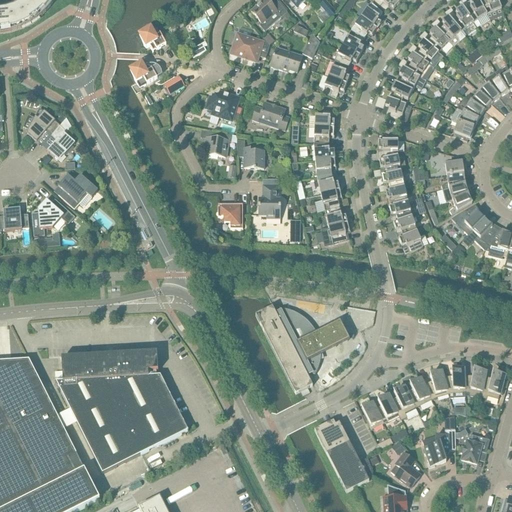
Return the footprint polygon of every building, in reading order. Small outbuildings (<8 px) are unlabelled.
[(0,34),(1,35),(11,33),(16,32),(21,30),(27,27),(32,24),(37,21),(42,17),(47,12),(49,10),(54,3),(55,0),(27,0),(24,3),(22,5),(19,6),(10,10),(5,12),(0,12),(0,34)] [(266,0),(265,0),(251,13),(261,25),(259,27),(265,33),(271,28),(282,18),(287,13),(286,12),(278,3),(277,2),(272,7),(268,2),(266,0)] [(307,0),(288,0),(297,9),(307,0)] [(399,5),(393,0),(376,0),(373,3),(384,13),(388,9),(390,11),(392,9),(393,10),(399,5)] [(462,8),(474,24),(477,22),(481,27),(490,21),(487,16),(477,0),(476,0),(470,4),(471,6),(469,7),(470,9),(465,12),(462,8)] [(477,0),(487,16),(490,21),(504,16),(501,10),(497,0),(485,0),(485,1),(479,3),(477,0)] [(325,2),(320,6),(331,19),(337,15),(325,2)] [(349,2),(345,8),(350,11),(354,5),(350,2),(349,2)] [(371,6),(361,20),(376,31),(381,25),(379,23),(381,21),(379,20),(382,15),(371,6)] [(340,14),(338,17),(343,21),(345,18),(350,11),(345,8),(340,14)] [(448,18),(461,33),(465,38),(477,29),(474,24),(462,8),(462,9),(456,13),(457,15),(455,17),(456,18),(451,22),(448,18)] [(435,29),(435,30),(449,43),(454,48),(460,43),(466,39),(465,38),(461,33),(448,18),(448,19),(442,24),(444,26),(442,27),(443,29),(439,33),(435,29)] [(361,20),(351,33),(364,41),(367,37),(368,38),(370,36),(372,37),(376,31),(361,20)] [(156,28),(153,30),(139,38),(146,49),(149,47),(153,53),(166,46),(156,28)] [(423,42),(438,54),(449,43),(435,30),(430,36),(431,37),(430,39),(431,41),(427,45),(423,42)] [(351,33),(343,48),(360,57),(363,51),(361,49),(363,47),(361,46),(364,41),(351,33)] [(504,36),(500,38),(503,43),(507,41),(511,38),(511,36),(510,33),(504,36)] [(269,47),(264,40),(263,40),(262,44),(238,36),(231,55),(256,64),(258,58),(266,60),(270,47),(269,47)] [(268,36),(264,40),(269,47),(274,43),(268,36)] [(312,61),(320,44),(312,36),(302,56),(312,61)] [(412,55),(429,66),(429,67),(433,70),(434,70),(437,67),(443,59),(438,55),(438,54),(423,42),(423,43),(418,49),(420,50),(418,52),(420,53),(416,58),(412,55)] [(494,42),(488,45),(490,47),(490,48),(492,51),(493,50),(497,47),(494,42)] [(207,46),(205,43),(190,52),(194,59),(206,52),(204,48),(207,46)] [(343,48),(335,63),(348,69),(351,65),(353,66),(354,63),(356,64),(360,57),(343,48)] [(478,53),(482,58),(487,54),(482,49),(478,53)] [(279,71),(283,72),(287,74),(287,72),(297,75),(302,58),(277,50),(271,68),(272,69),(273,70),(277,72),(279,71)] [(403,69),(402,70),(420,79),(423,75),(427,79),(433,70),(429,67),(429,66),(412,55),(412,56),(413,56),(408,62),(410,64),(409,66),(410,67),(407,72),(403,69)] [(335,63),(328,79),(346,86),(349,79),(347,78),(348,75),(346,75),(348,69),(335,63)] [(480,64),(474,69),(477,72),(483,67),(480,64)] [(459,65),(456,69),(464,76),(464,75),(466,73),(466,71),(459,65)] [(130,73),(136,83),(140,89),(162,76),(162,75),(161,73),(161,72),(160,70),(159,69),(158,68),(156,67),(152,70),(150,66),(144,70),(141,66),(130,73)] [(507,67),(495,74),(499,79),(508,94),(511,91),(511,78),(510,74),(507,67)] [(471,77),(477,72),(474,69),(468,74),(471,77)] [(394,84),(394,85),(412,93),(415,88),(421,92),(426,83),(420,79),(402,70),(403,70),(399,77),(401,78),(400,80),(402,81),(399,86),(394,84)] [(495,74),(484,81),(486,84),(499,99),(508,94),(499,79),(495,74)] [(179,78),(170,83),(175,92),(184,87),(179,78)] [(344,93),(346,86),(328,79),(322,95),(336,100),(338,94),(340,95),(341,93),(344,93)] [(446,88),(448,90),(454,84),(449,81),(446,85),(446,88)] [(458,84),(453,90),(456,93),(461,87),(458,84)] [(486,84),(477,92),(479,94),(491,106),(499,99),(486,84)] [(387,100),(406,107),(408,103),(413,105),(418,95),(412,93),(394,85),(395,85),(391,92),(394,93),(392,96),(394,97),(392,102),(387,100)] [(451,99),(456,93),(453,90),(448,96),(451,99)] [(210,99),(206,110),(212,112),(210,117),(212,118),(209,124),(217,127),(219,120),(219,119),(224,121),(232,123),(232,121),(235,114),(237,108),(239,100),(232,98),(220,94),(218,102),(210,99)] [(465,99),(465,100),(484,113),(491,106),(479,94),(474,99),(468,96),(465,99)] [(388,101),(385,108),(387,109),(386,112),(388,112),(386,117),(406,124),(412,109),(406,107),(387,100),(387,101),(388,101)] [(465,100),(458,110),(478,121),(484,113),(465,100)] [(257,109),(252,121),(285,132),(289,120),(283,118),(285,113),(264,106),(262,111),(257,109)] [(452,122),(474,130),(478,121),(458,110),(453,117),(453,118),(452,122)] [(29,131),(27,135),(35,142),(37,144),(37,143),(40,140),(47,132),(52,136),(60,127),(55,123),(44,113),(39,111),(35,119),(35,120),(29,131)] [(316,113),(315,129),(334,130),(334,122),(332,122),(332,119),(325,119),(325,116),(316,113)] [(452,122),(451,122),(458,125),(452,139),(467,144),(468,141),(470,142),(472,135),(474,130),(452,122)] [(56,143),(47,153),(55,160),(55,159),(57,161),(63,155),(64,157),(66,155),(67,156),(73,148),(75,145),(70,140),(72,138),(60,127),(52,136),(51,138),(56,143)] [(315,129),(314,146),(328,146),(329,140),(331,141),(331,138),(333,138),(334,130),(315,129)] [(231,143),(232,137),(214,134),(213,141),(207,140),(206,145),(211,145),(211,148),(209,148),(207,158),(217,159),(218,157),(225,158),(228,143),(231,143)] [(251,149),(246,149),(246,142),(238,142),(238,159),(244,159),(244,170),(254,170),(254,171),(264,171),(264,153),(251,152),(251,149)] [(378,142),(378,143),(378,151),(381,151),(381,153),(379,153),(379,161),(378,162),(398,158),(398,153),(404,153),(404,143),(398,143),(398,142),(378,142)] [(328,146),(314,146),(315,163),(334,161),(334,153),(331,153),(331,151),(329,151),(328,146)] [(46,156),(40,162),(46,167),(51,161),(46,156)] [(398,158),(378,162),(379,162),(380,170),(381,170),(381,172),(382,172),(383,177),(381,177),(381,178),(401,173),(400,169),(405,168),(403,158),(398,159),(398,158)] [(451,158),(452,162),(445,163),(447,178),(464,175),(462,164),(460,165),(460,161),(451,158)] [(334,161),(315,163),(317,180),(332,177),(331,172),(333,172),(333,169),(335,169),(334,161)] [(401,173),(381,178),(382,178),(384,185),(386,185),(386,187),(388,187),(389,192),(385,193),(404,188),(401,173)] [(464,175),(447,178),(448,185),(441,188),(442,191),(442,192),(465,185),(464,175)] [(75,183),(68,177),(59,188),(63,192),(58,197),(74,212),(88,196),(91,199),(97,192),(80,177),(75,183)] [(332,177),(317,180),(321,196),(340,192),(338,184),(335,185),(335,182),(333,182),(332,178),(332,177)] [(446,204),(468,195),(465,185),(442,192),(445,201),(446,204)] [(263,188),(264,188),(264,200),(259,200),(258,217),(266,218),(266,220),(280,220),(281,200),(278,200),(278,187),(263,187),(263,188)] [(404,188),(385,193),(387,201),(389,200),(390,203),(392,202),(393,207),(388,208),(388,209),(408,203),(404,188)] [(340,192),(321,196),(325,213),(339,209),(338,203),(340,203),(339,200),(341,200),(340,192)] [(472,205),(468,195),(446,204),(446,205),(452,202),(455,208),(449,213),(451,216),(452,217),(472,205)] [(38,215),(32,215),(34,238),(45,238),(44,230),(53,230),(61,220),(68,226),(75,219),(55,201),(51,205),(49,203),(47,201),(42,206),(38,211),(38,215)] [(408,203),(388,209),(389,209),(391,216),(393,216),(394,218),(396,218),(397,223),(393,224),(393,225),(412,218),(408,203)] [(243,206),(231,206),(218,206),(218,219),(224,219),(224,225),(230,225),(230,231),(243,230),(243,206)] [(423,206),(417,209),(419,215),(425,213),(423,206)] [(339,209),(325,213),(329,229),(347,225),(346,217),(343,218),(343,215),(341,216),(339,209)] [(22,231),(29,230),(28,217),(21,217),(20,211),(3,212),(5,233),(22,231)] [(457,217),(451,221),(458,227),(461,230),(466,236),(468,237),(484,220),(476,212),(469,219),(465,212),(457,217)] [(412,218),(393,225),(396,232),(398,232),(399,234),(397,235),(399,240),(398,240),(398,241),(417,233),(412,218)] [(484,220),(468,237),(474,243),(484,253),(485,251),(492,239),(485,235),(492,228),(484,220)] [(329,229),(321,231),(321,233),(324,245),(327,245),(328,246),(330,245),(331,246),(333,246),(338,245),(347,243),(349,242),(348,236),(347,233),(349,233),(347,225),(329,229)] [(417,233),(398,241),(399,241),(402,248),(404,247),(405,249),(407,249),(409,254),(423,248),(417,233)] [(492,239),(485,251),(490,252),(489,257),(501,260),(502,258),(507,259),(508,253),(511,238),(511,236),(502,233),(499,243),(492,239)] [(54,248),(53,240),(45,241),(46,248),(54,248)] [(446,246),(445,247),(446,247),(452,253),(456,248),(450,242),(446,246)] [(453,253),(459,259),(466,252),(459,246),(453,253)] [(279,310),(279,311),(280,311),(281,312),(281,313),(276,315),(272,308),(256,317),(260,325),(296,396),(313,387),(307,377),(312,375),(313,376),(315,375),(314,376),(315,376),(317,373),(318,369),(320,365),(320,361),(321,356),(321,355),(349,341),(340,322),(316,334),(315,333),(314,331),(310,326),(310,325),(308,323),(305,320),(302,318),(299,316),(295,314),(292,313),(288,312),(284,311),(281,310),(279,310)] [(115,357),(101,358),(103,381),(104,381),(141,456),(187,433),(188,433),(160,377),(158,377),(149,378),(148,373),(158,372),(157,354),(148,355),(142,355),(141,357),(139,356),(137,355),(135,355),(133,354),(130,354),(128,354),(126,354),(124,355),(122,355),(120,356),(118,357),(116,358),(115,357)] [(65,383),(55,383),(55,384),(56,384),(102,475),(141,456),(104,381),(103,381),(101,358),(97,358),(96,359),(92,358),(89,357),(85,357),(81,357),(78,358),(74,359),(71,361),(70,359),(62,360),(62,369),(64,369),(65,383)] [(0,511),(77,511),(99,501),(88,478),(44,391),(29,361),(0,363),(0,511)] [(452,382),(445,384),(448,396),(449,396),(450,400),(465,399),(465,397),(465,394),(465,382),(464,378),(464,370),(459,371),(459,369),(452,369),(452,377),(452,382)] [(472,382),(465,382),(465,394),(470,394),(469,397),(481,399),(484,383),(486,373),(481,372),(482,370),(474,369),(472,382)] [(433,387),(426,391),(431,402),(437,399),(448,396),(445,384),(442,373),(437,374),(437,372),(429,374),(433,387)] [(484,383),(481,399),(487,400),(487,398),(498,401),(500,396),(502,397),(504,390),(502,390),(505,377),(500,376),(501,374),(494,372),(490,385),(484,383)] [(416,380),(409,384),(415,396),(410,398),(416,410),(431,402),(426,391),(421,380),(417,382),(416,380)] [(400,389),(393,392),(399,404),(394,406),(399,418),(401,422),(407,419),(405,415),(416,410),(410,398),(405,388),(400,390),(400,389)] [(383,397),(377,400),(383,412),(378,414),(383,426),(399,418),(394,406),(389,396),(384,398),(383,397)] [(367,405),(361,408),(368,422),(366,422),(371,432),(383,426),(378,414),(373,404),(368,407),(367,405)] [(478,416),(466,413),(467,419),(476,422),(478,416)] [(346,494),(362,486),(369,482),(368,480),(372,478),(372,479),(372,472),(370,466),(367,459),(367,460),(359,464),(339,424),(333,428),(331,424),(331,423),(314,432),(346,494)] [(446,463),(443,455),(448,455),(448,452),(455,452),(455,432),(444,432),(445,437),(435,437),(436,438),(422,442),(424,449),(428,463),(427,464),(428,470),(435,468),(434,467),(446,463)] [(390,439),(393,445),(400,441),(397,436),(390,439)] [(463,455),(461,462),(476,466),(480,453),(486,455),(489,441),(470,436),(470,437),(469,443),(466,442),(465,449),(462,448),(462,447),(461,447),(459,455),(460,455),(463,455)] [(390,440),(377,446),(380,452),(393,445),(390,440)] [(398,443),(391,449),(398,457),(405,451),(398,443)] [(404,455),(395,466),(400,471),(395,478),(411,490),(420,477),(409,469),(414,462),(404,455)] [(406,511),(405,493),(387,487),(388,499),(383,499),(383,511),(406,511)] [(511,511),(511,498),(509,497),(508,501),(506,500),(502,511),(511,511)] [(140,511),(138,511),(166,511),(160,499),(139,509),(140,511)]
